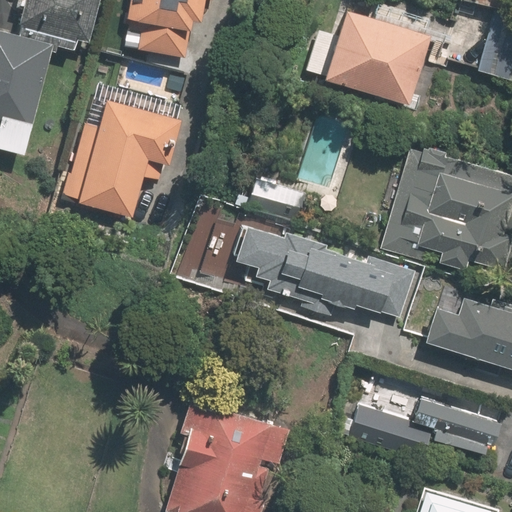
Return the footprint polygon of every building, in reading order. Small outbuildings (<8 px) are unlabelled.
[(0,153),(16,157),(44,49),(80,58),(95,0),(21,0),(12,37),(0,34),(0,153)] [(123,0),(118,32),(134,34),(131,52),(178,60),(184,25),(193,27),(197,3),(204,4),(204,0),(123,0)] [(511,19),(490,13),(472,71),(511,83),(511,19)] [(327,34),(313,31),(301,73),(315,77),(313,87),(402,111),(421,41),(331,17),(327,34)] [(159,183),(174,123),(96,103),(89,130),(76,127),(57,202),(127,220),(138,178),(159,183)] [(511,228),(511,172),(409,145),(381,251),(498,282),(511,228)] [(301,192),(242,175),(232,208),(291,225),(301,192)] [(320,302),(387,322),(400,279),(229,228),(217,265),(250,275),(245,292),(317,313),(320,302)] [(511,317),(449,299),(444,317),(415,308),(404,347),(511,378),(511,317)] [(342,434),(417,460),(424,440),(477,459),(489,425),(407,397),(399,419),(352,403),(342,434)] [(179,399),(170,428),(176,429),(167,464),(173,466),(159,511),(255,511),(279,426),(179,399)] [(482,511),(416,492),(409,511),(482,511)]
